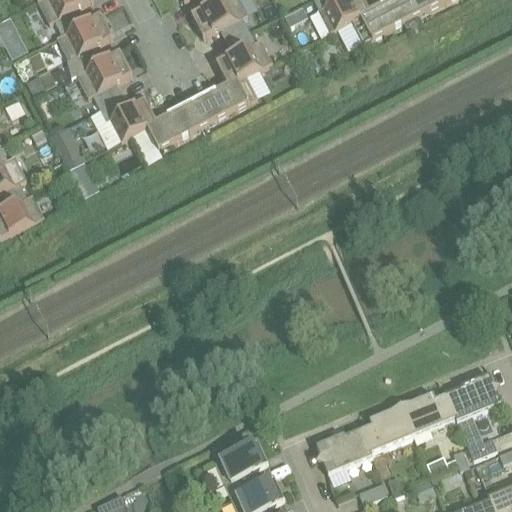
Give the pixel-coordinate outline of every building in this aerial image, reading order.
[(54,27),(62,41),(84,29),(77,15),(94,6),(90,0),(49,0),(38,6),(37,6),(38,7),(39,7),(50,28),(49,28),(49,29),(54,27)] [(180,0),(184,7),(196,0),(202,0),(208,12),(231,0),(230,0),(180,0)] [(220,35),(228,49),(250,38),(243,23),(248,21),(247,20),(246,20),(235,0),(231,0),(208,12),(191,21),(203,44),(220,35)] [(370,18),(370,16),(361,0),(347,0),(341,3),(339,0),(322,0),(313,4),(320,16),(318,17),(329,39),(334,36),(352,27),(370,18)] [(417,21),(406,0),(400,0),(370,16),(370,18),(352,27),(363,49),(417,21)] [(406,0),(417,21),(457,0),(406,0)] [(72,84),(76,81),(103,67),(96,52),(113,43),(101,20),(84,29),(62,41),(57,44),(57,45),(58,44),(69,65),(67,66),(72,84)] [(0,29),(0,40),(14,33),(10,25),(0,29)] [(216,69),(228,90),(228,92),(247,82),(273,69),(272,67),(271,68),(260,47),(261,47),(261,46),(256,48),(250,38),(228,49),(233,60),(216,69)] [(103,67),(76,81),(77,82),(78,81),(89,102),(88,103),(88,104),(93,101),(100,115),(123,104),(115,90),(133,81),(121,58),(103,67)] [(258,104),(247,82),(228,92),(228,90),(192,109),(204,132),(258,104)] [(157,129),(157,127),(145,106),(128,114),(123,104),(100,115),(91,120),(108,153),(121,146),(122,147),(147,134),(157,129)] [(157,129),(147,134),(159,155),(204,132),(192,109),(157,127),(157,129)] [(53,140),(66,166),(78,160),(65,134),(53,140)] [(0,199),(20,189),(27,185),(26,184),(25,184),(14,163),(16,163),(15,162),(8,166),(1,152),(0,152),(0,199)] [(20,189),(0,199),(0,204),(5,215),(0,217),(0,246),(0,247),(44,224),(44,223),(43,223),(32,202),(33,202),(32,201),(27,203),(20,189)] [(462,394),(447,401),(458,428),(501,410),(500,407),(499,404),(491,387),(490,384),(489,381),(461,392),(462,394)] [(401,409),(400,410),(414,442),(456,425),(457,428),(458,428),(447,401),(436,405),(433,400),(412,409),(401,409)] [(372,432),(361,436),(372,463),(373,463),(372,459),(414,442),(400,410),(392,417),(370,426),(372,432)] [(328,478),(329,481),(372,463),(361,436),(345,443),(344,440),(317,452),(318,455),(319,457),(326,475),(328,478)] [(492,444),(468,454),(473,466),(497,456),(492,444)] [(258,448),(257,449),(246,454),(243,451),(239,450),(236,450),(233,453),(231,456),(232,460),(214,468),(231,505),(261,491),(255,478),(269,472),(258,448)] [(511,453),(499,459),(503,468),(511,464),(511,453)] [(463,456),(453,459),(460,476),(469,472),(463,456)] [(443,461),(426,468),(432,480),(448,472),(443,461)] [(398,482),(388,486),(395,503),(404,499),(398,482)] [(414,491),(420,505),(436,499),(430,484),(414,491)] [(274,485),(261,491),(231,505),(234,511),(275,511),(285,508),(274,485)] [(383,489),(359,499),(364,511),(388,501),(383,489)] [(511,511),(511,493),(488,503),(492,511),(511,511)] [(124,511),(121,502),(101,511),(124,511)] [(492,511),(488,503),(489,507),(475,511),(492,511)]
